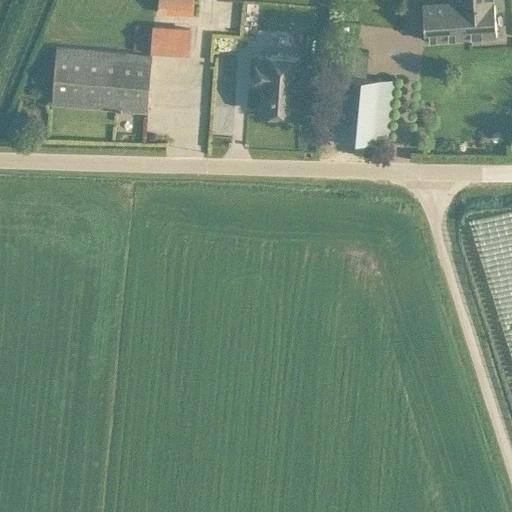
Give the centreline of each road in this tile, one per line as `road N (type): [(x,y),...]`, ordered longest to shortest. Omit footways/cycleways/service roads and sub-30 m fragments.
road 1 (unclassified): [(0,158),(428,173)]
road 2 (unclassified): [(511,449),(428,173)]
